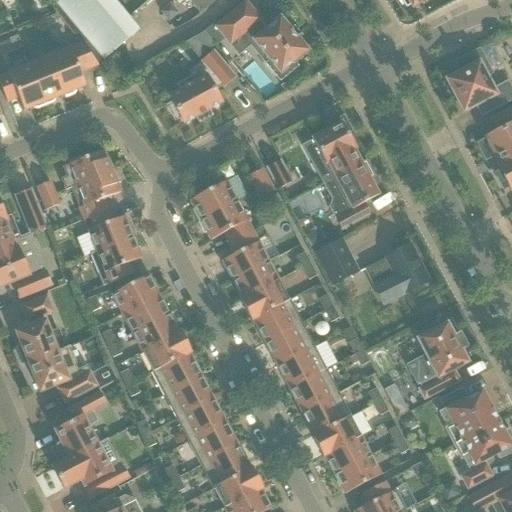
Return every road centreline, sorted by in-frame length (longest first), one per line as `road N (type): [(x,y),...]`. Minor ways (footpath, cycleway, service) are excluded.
road 1 (residential): [(306,511),(154,218),(161,168)]
road 2 (residential): [(508,320),(374,67)]
road 3 (residential): [(161,168),(179,167),(374,67)]
road 4 (residential): [(0,162),(98,123),(115,126),(143,162),(161,168)]
road 5 (residential): [(374,67),(511,8)]
